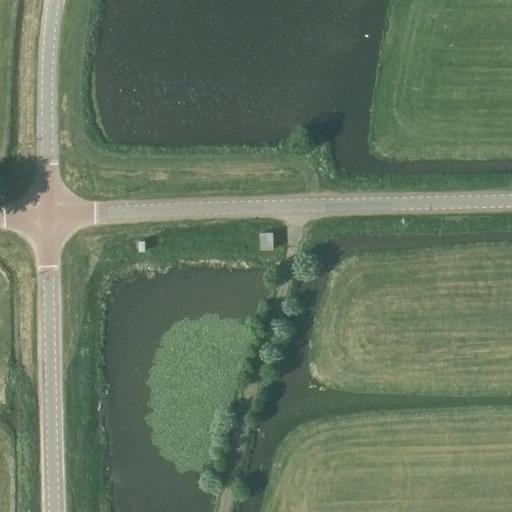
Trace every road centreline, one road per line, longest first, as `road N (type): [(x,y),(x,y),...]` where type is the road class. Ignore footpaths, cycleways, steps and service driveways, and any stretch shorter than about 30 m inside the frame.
road 1 (tertiary): [(47,213),(511,203)]
road 2 (track): [(304,208),(219,511)]
road 3 (tertiary): [(54,511),(47,213)]
road 4 (unclassified): [(47,213),(47,65),(58,0)]
